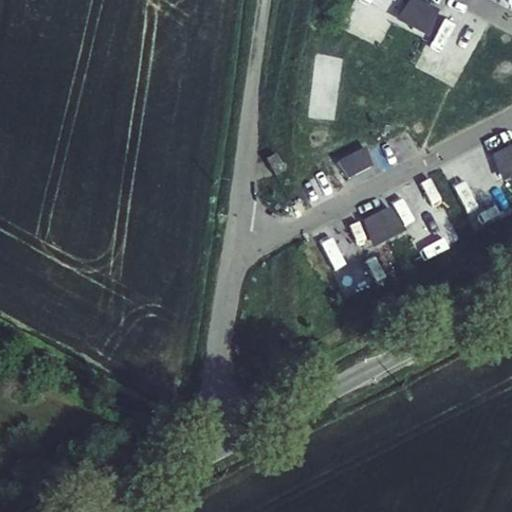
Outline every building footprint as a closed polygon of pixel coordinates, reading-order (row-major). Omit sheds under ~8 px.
[(439,9),(422,0),(408,0),(396,20),(429,36),(439,9)] [(511,145),(493,155),(503,183),(511,178),(511,145)] [(366,151),(338,164),(348,180),(372,168),(366,151)] [(275,154),(266,159),(275,176),(284,171),(275,154)] [(460,215),(449,219),(443,204),(416,214),(430,254),(469,240),(460,215)] [(389,206),(363,219),(373,247),(406,231),(389,206)]
